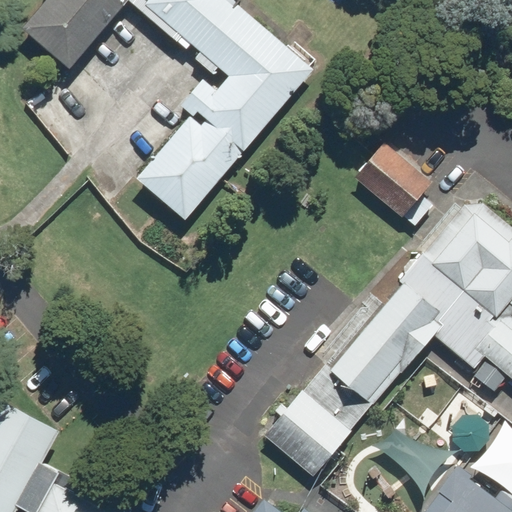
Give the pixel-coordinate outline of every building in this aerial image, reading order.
[(37,0),(21,20),(72,62),(123,0),(37,0)] [(134,174),(185,217),(313,66),(233,0),(129,0),(220,71),(134,174)] [(429,181),(381,141),(355,173),(402,213),(429,181)] [(266,436),(314,475),(433,333),(473,367),(485,353),(511,376),(511,317),(502,309),(511,297),(511,224),(472,191),(266,436)] [(445,382),(428,368),(412,386),(429,400),(445,382)] [(0,511),(8,511),(57,424),(1,394),(0,395),(0,511)] [(511,511),(511,492),(458,453),(414,511),(309,511),(302,506),(297,511),(284,511),(262,496),(250,511),(511,511)] [(117,511),(54,477),(34,511),(117,511)]
